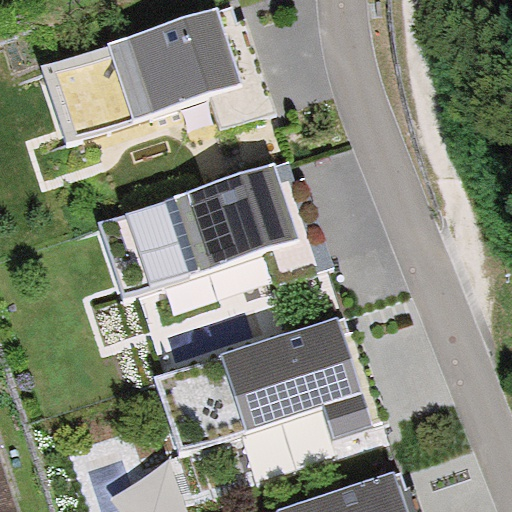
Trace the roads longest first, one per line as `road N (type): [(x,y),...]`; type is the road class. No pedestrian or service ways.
road 1 (residential): [(511,487),(354,80),(339,0)]
road 2 (track): [(407,0),(427,126),(460,225),(457,346)]
